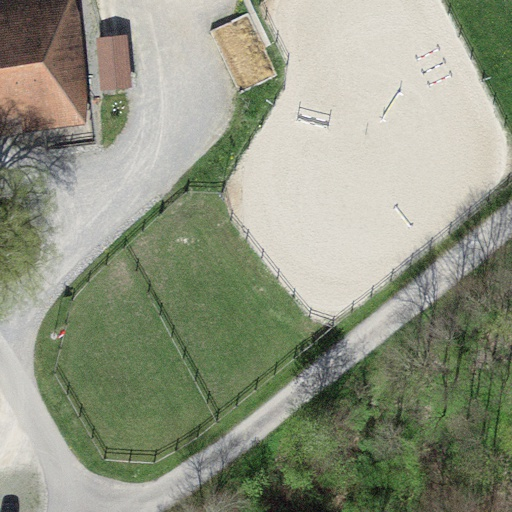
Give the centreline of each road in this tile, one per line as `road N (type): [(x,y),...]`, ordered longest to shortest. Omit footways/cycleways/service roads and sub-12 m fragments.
road 1 (track): [(132,511),(180,483),(511,215)]
road 2 (unclassified): [(0,394),(83,511)]
